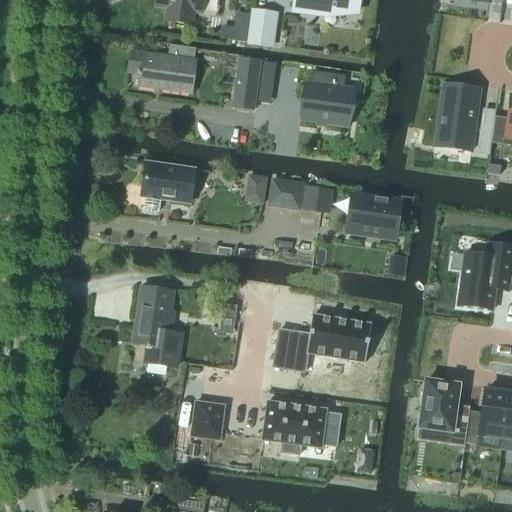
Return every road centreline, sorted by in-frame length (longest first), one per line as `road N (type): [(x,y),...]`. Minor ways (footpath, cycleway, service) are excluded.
road 1 (tertiary): [(36,511),(24,357),(49,0)]
road 2 (residential): [(511,337),(465,330),(459,376),(511,383)]
